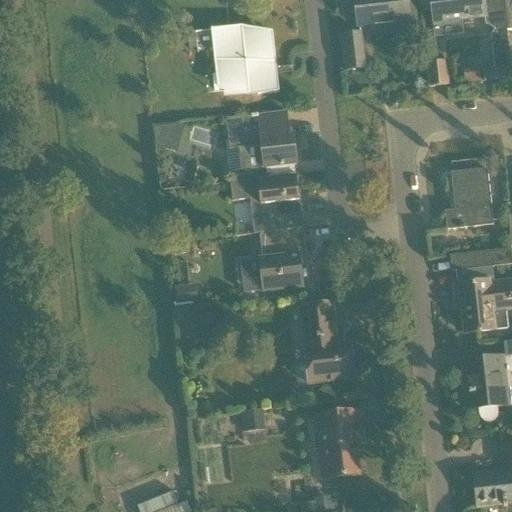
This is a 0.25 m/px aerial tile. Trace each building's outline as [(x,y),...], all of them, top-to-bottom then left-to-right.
[(410,23),(407,0),(354,0),(358,29),(410,23)] [(490,38),(494,69),(482,70),(484,82),(511,78),(511,73),(511,67),(507,32),(504,0),(484,2),(483,0),(431,0),(434,24),(485,18),(486,26),(495,30),(490,38)] [(511,0),(503,0),(504,0),(507,32),(511,31),(511,0)] [(211,32),(215,67),(221,67),(224,92),(257,89),(258,96),(279,93),(272,34),(247,36),(246,28),(211,32)] [(365,69),(361,35),(341,37),(345,71),(365,69)] [(448,86),(445,62),(427,64),(429,88),(434,88),(446,86),(448,86)] [(239,149),(242,172),(297,166),(293,136),(290,137),(287,113),(226,119),(230,150),(239,149)] [(177,153),(185,127),(180,125),(155,128),(158,148),(177,153)] [(447,231),(493,226),(487,171),(451,174),(455,212),(445,213),(447,231)] [(233,203),(250,201),(254,235),(261,234),(304,229),(300,200),(298,201),(296,176),(231,183),(233,203)] [(261,261),(265,292),(302,288),(299,258),(307,257),(304,229),(261,234),(264,260),(261,261)] [(511,257),(511,250),(470,255),(450,257),(452,273),(456,272),(492,268),(511,266),(511,257)] [(464,335),(495,331),(507,330),(505,311),(511,310),(511,281),(494,283),(492,268),(456,272),(458,286),(453,286),(455,301),(460,301),(461,312),(464,335)] [(195,286),(175,288),(177,305),(197,302),(195,286)] [(299,308),(308,386),(355,381),(351,345),(338,346),(333,305),(299,308)] [(202,316),(198,321),(198,328),(204,333),(211,332),(216,327),(215,319),(209,315),(202,316)] [(465,392),(467,411),(479,410),(479,416),(481,420),(485,423),(490,424),(494,422),(497,418),(498,413),(497,408),(510,406),(508,388),(511,387),(511,343),(511,349),(511,357),(507,358),(466,362),(469,392),(465,392)] [(242,434),(265,431),(263,411),(240,413),(242,434)] [(316,417),(318,436),(325,435),(330,480),(360,477),(355,431),(360,431),(358,413),(316,417)] [(478,509),(492,508),(492,506),(503,505),(503,506),(506,506),(506,501),(511,499),(511,447),(500,448),(503,472),(474,475),(478,509)] [(138,508),(139,511),(190,511),(187,503),(178,507),(173,494),(138,508)]
